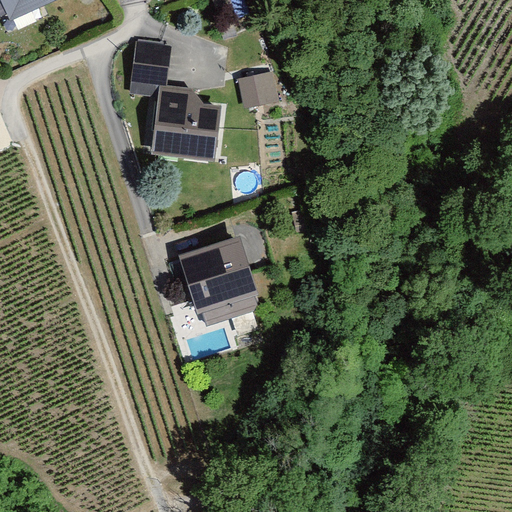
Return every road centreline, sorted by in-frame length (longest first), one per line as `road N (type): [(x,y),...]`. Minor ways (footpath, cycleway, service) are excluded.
road 1 (track): [(140,9),(130,28),(25,80),(7,98),(150,511)]
road 2 (unknown): [(145,229),(104,45)]
